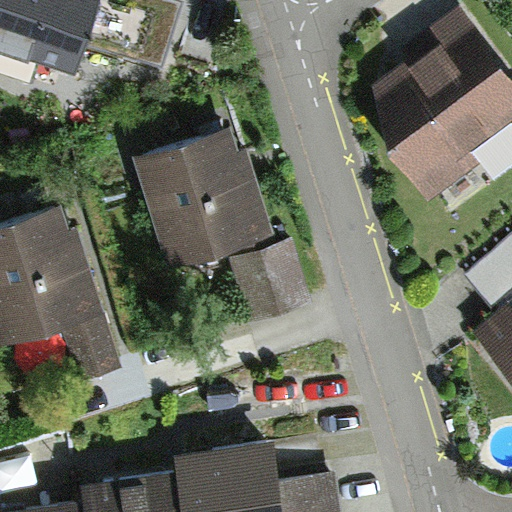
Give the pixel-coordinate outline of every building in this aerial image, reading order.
[(0,0),(0,34),(76,59),(85,32),(162,57),(180,0),(0,0)] [(467,143),(511,112),(511,69),(461,0),(460,0),(404,41),(411,50),(378,74),(389,130),(430,189),(477,157),(467,143)] [(230,116),(132,146),(166,255),(272,222),(246,137),(237,139),(230,116)] [(61,195),(0,213),(0,331),(58,313),(77,373),(122,359),(78,220),(70,223),(61,195)] [(294,228),(231,249),(252,315),(316,294),(294,228)] [(511,364),(511,289),(475,319),(511,364)] [(183,505),(188,505),(188,511),(343,511),(337,464),(279,472),(273,429),(174,442),(176,458),(183,505)] [(85,489),(87,511),(188,511),(188,505),(183,505),(176,458),(82,471),(85,489)] [(87,511),(85,489),(0,498),(0,511),(87,511)]
